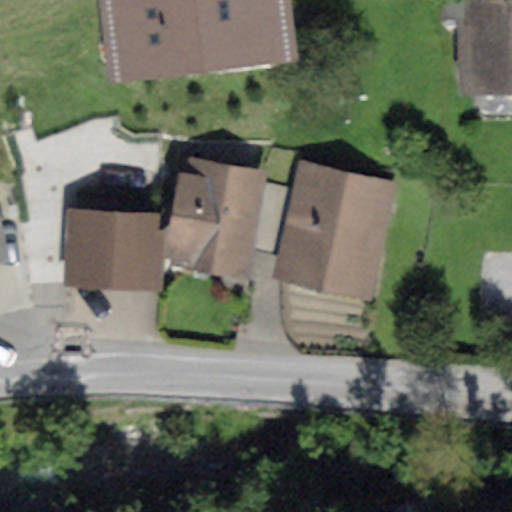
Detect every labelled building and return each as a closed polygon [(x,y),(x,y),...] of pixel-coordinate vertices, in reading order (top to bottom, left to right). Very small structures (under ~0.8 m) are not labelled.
[(269,0),(120,0),(124,31),(127,57),(274,39),(269,0)] [(511,74),(511,0),(447,0),(448,24),(470,23),(471,76),(511,74)] [(124,31),(10,72),(33,135),(126,101),(120,58),(127,57),(124,31)] [(240,260),(256,170),(185,157),(176,206),(194,210),(186,251),(240,260)] [(298,190),(266,182),(254,242),(285,249),(282,262),(368,281),(389,184),(304,164),(298,190)] [(72,211),(68,265),(158,270),(162,217),(72,211)] [(0,440),(45,436),(42,405),(0,409),(0,440)]
